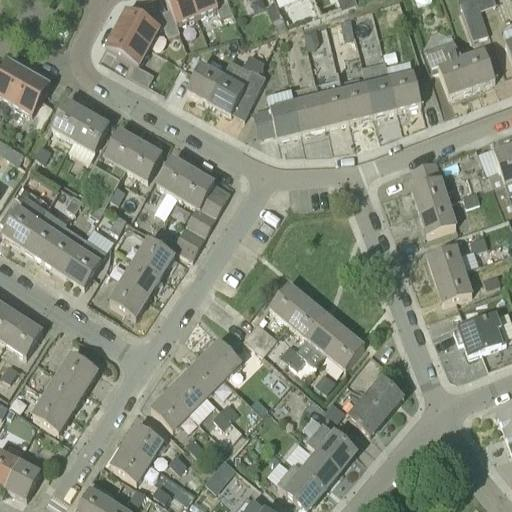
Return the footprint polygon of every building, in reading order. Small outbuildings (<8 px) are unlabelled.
[(176,31),(197,23),(187,0),(166,0),(169,6),(166,7),(169,14),(176,31)] [(187,0),(197,23),(217,15),(219,22),(231,17),(230,12),(224,0),(187,0)] [(429,0),(413,0),(417,9),(431,4),(429,0)] [(480,16),(476,3),(471,5),(469,0),(459,0),(457,1),(472,46),(488,41),(480,16)] [(286,36),(280,23),(275,9),(266,12),(276,40),(286,36)] [(179,39),(176,31),(169,14),(151,22),(148,27),(137,21),(136,24),(125,18),(116,35),(150,54),(160,35),(163,32),(167,44),(179,39)] [(140,74),(150,54),(116,35),(106,53),(117,59),(116,61),(131,69),(125,80),(147,92),(153,81),(140,74)] [(319,49),(315,35),(303,38),(308,56),(316,54),(319,49)] [(472,96),(460,66),(455,51),(455,52),(452,44),(420,57),(429,82),(439,78),(448,105),(472,96)] [(460,66),(472,96),(495,87),(484,58),(460,66)] [(223,83),(209,110),(231,121),(241,100),(254,106),(266,83),(259,79),(264,69),(249,61),(241,77),(230,71),(223,83)] [(11,111),(29,79),(20,74),(21,73),(10,67),(10,68),(7,67),(0,79),(0,103),(5,107),(11,111)] [(396,117),(389,87),(385,68),(361,73),(366,92),(373,122),(396,117)] [(209,110),(223,83),(201,71),(186,99),(209,110)] [(29,79),(11,111),(31,123),(28,129),(35,132),(34,133),(40,135),(52,113),(41,107),(50,91),(48,90),(49,89),(38,83),(37,84),(29,79)] [(389,87),(396,117),(421,111),(414,81),(389,87)] [(349,128),(341,98),(339,86),(316,91),(316,90),(315,90),(318,105),(325,134),(349,128)] [(301,140),(325,134),(318,105),(315,90),(291,96),(292,103),(301,140)] [(349,128),(373,122),(366,92),(341,98),(349,128)] [(301,140),(292,103),(273,108),(274,110),(253,115),(257,126),(259,143),(275,139),(277,146),(301,140)] [(72,149),(87,120),(65,108),(50,136),(72,149)] [(87,120),(72,149),(94,161),(109,132),(87,120)] [(126,176),(140,149),(118,137),(103,165),(125,177),(126,176)] [(21,170),(26,162),(6,148),(0,156),(21,170)] [(126,176),(125,177),(146,190),(161,161),(140,149),(126,176)] [(511,152),(492,160),(499,178),(487,182),(503,224),(511,221),(511,212),(508,201),(511,199),(511,152)] [(43,153),(35,166),(44,170),(51,157),(43,153)] [(170,166),(155,193),(177,205),(192,178),(170,166)] [(12,195),(24,176),(11,169),(0,188),(12,195)] [(411,195),(419,219),(448,209),(441,185),(439,186),(434,170),(411,177),(417,193),(411,195)] [(198,217),(211,194),(213,190),(192,178),(177,205),(193,215),(198,217)] [(109,206),(116,193),(106,188),(95,209),(103,214),(108,206),(109,206)] [(116,193),(109,206),(118,211),(125,198),(116,193)] [(211,194),(198,217),(193,215),(179,242),(180,243),(172,256),(188,267),(195,257),(225,203),(211,194)] [(465,214),(479,209),(476,199),(461,203),(465,214)] [(75,219),(82,208),(73,203),(66,215),(75,219)] [(38,230),(45,220),(44,219),(42,222),(13,204),(0,224),(0,229),(7,234),(1,243),(21,256),(38,230)] [(103,214),(95,209),(94,209),(88,218),(100,225),(105,215),(103,214)] [(448,209),(419,219),(426,242),(456,232),(448,209)] [(58,244),(65,234),(64,233),(62,237),(51,231),(48,236),(39,230),(45,220),(38,230),(21,256),(42,269),(58,244)] [(119,241),(126,227),(117,222),(109,236),(119,241)] [(62,282),(80,255),(85,247),(65,234),(58,244),(42,269),(62,282)] [(164,236),(158,245),(165,249),(170,240),(164,236)] [(473,260),(487,255),(484,244),(470,249),(473,260)] [(134,267),(161,284),(174,264),(148,246),(134,267)] [(435,287),(464,277),(456,254),(426,264),(435,287)] [(80,255),(62,282),(83,295),(100,268),(100,267),(103,264),(92,257),(89,261),(80,255)] [(147,304),(161,284),(134,267),(121,287),(147,304)] [(464,277),(435,287),(443,311),(472,301),(464,277)] [(486,297),(500,292),(496,282),(483,287),(486,297)] [(133,326),(147,304),(121,287),(107,307),(133,326)] [(288,331),(307,307),(288,291),(269,315),(288,331)] [(306,346),(325,322),(307,307),(288,331),(306,346)] [(0,347),(5,351),(21,326),(0,313),(0,347)] [(325,362),(344,338),(325,322),(306,346),(297,358),(288,369),(297,377),(305,366),(315,374),(325,362)] [(501,351),(490,323),(453,338),(458,351),(463,349),(469,363),(501,351)] [(21,326),(5,351),(26,364),(42,339),(21,326)] [(250,338),(270,354),(277,346),(272,342),(262,333),(257,330),(250,338)] [(262,363),(270,354),(250,338),(243,347),(262,363)] [(325,362),(344,378),(363,354),(344,338),(325,362)] [(202,365),(224,387),(242,370),(220,347),(202,365)] [(288,369),(297,358),(290,351),(280,363),(288,369)] [(58,382),(84,399),(97,378),(71,361),(58,382)] [(207,404),(224,387),(202,365),(185,382),(207,404)] [(10,389),(17,379),(8,373),(2,384),(10,389)] [(325,400),(335,388),(324,379),(310,396),(320,404),(324,399),(325,400)] [(71,419),(84,399),(58,382),(45,403),(71,419)] [(190,421),(207,404),(185,382),(168,399),(190,421)] [(366,407),(385,423),(401,405),(382,389),(366,407)] [(336,409),(348,419),(361,405),(349,395),(336,409)] [(172,439),(190,421),(168,399),(150,417),(172,439)] [(58,440),(71,419),(45,403),(31,423),(58,440)] [(369,443),(385,423),(366,407),(350,427),(369,443)] [(220,418),(231,428),(238,420),(228,410),(220,418)] [(503,441),(511,437),(511,413),(495,420),(503,441)] [(223,435),(231,428),(220,418),(213,425),(223,435)] [(124,453),(151,470),(164,449),(138,432),(124,453)] [(316,460),(338,479),(355,460),(333,441),(322,433),(307,451),(317,459),(316,460)] [(511,437),(503,441),(511,462),(511,461),(511,437)] [(195,462),(204,455),(194,444),(186,452),(195,462)] [(137,492),(151,470),(124,453),(110,474),(137,492)] [(0,492),(5,495),(18,468),(0,458),(0,492)] [(322,497),(338,479),(316,460),(300,479),(322,497)] [(178,480),(187,472),(176,461),(168,469),(178,480)] [(18,468),(5,495),(28,506),(41,480),(18,468)] [(309,511),(322,497),(300,479),(294,473),(278,492),(284,497),(283,498),(299,511),(309,511)] [(164,509),(170,499),(158,491),(152,501),(164,509)] [(135,511),(137,511),(144,500),(136,495),(128,508),(135,511)] [(109,511),(110,511),(89,498),(81,511),(109,511)] [(146,502),(142,509),(146,511),(150,505),(146,502)]
